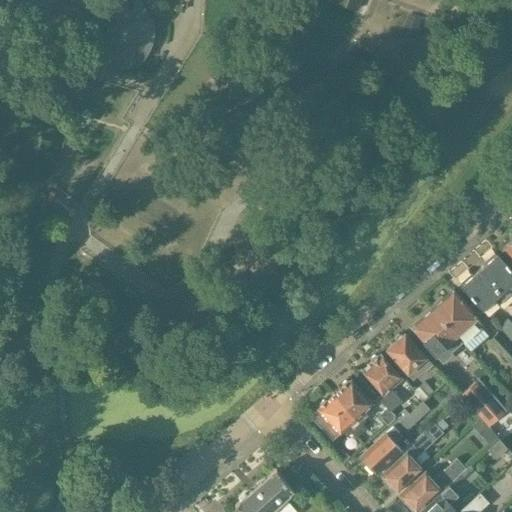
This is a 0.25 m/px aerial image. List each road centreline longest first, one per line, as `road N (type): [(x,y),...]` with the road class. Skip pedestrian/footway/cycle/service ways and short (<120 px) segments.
road 1 (residential): [(263,404),(511,181)]
road 2 (residential): [(148,511),(263,404)]
road 3 (residential): [(360,511),(263,404)]
